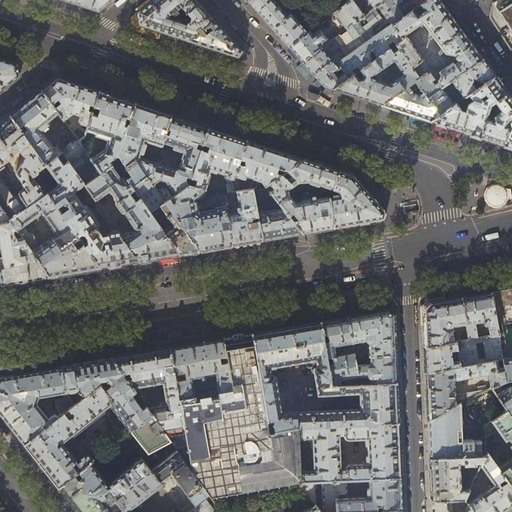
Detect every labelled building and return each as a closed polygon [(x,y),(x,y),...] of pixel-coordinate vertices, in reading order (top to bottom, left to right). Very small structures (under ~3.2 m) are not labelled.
[(65,0),(78,4),(99,11),(104,7),(112,0),(65,0)] [(151,0),(137,12),(139,25),(165,33),(190,41),(196,33),(199,34),(208,25),(214,19),(198,1),(196,0),(151,0)] [(279,0),(249,0),(248,1),(269,24),(289,47),(308,32),(285,6),(279,0)] [(390,49),(388,45),(393,41),(396,45),(403,40),(393,26),(425,0),(384,0),(377,6),(391,25),(375,36),(370,30),(383,20),(374,8),(365,16),(358,22),(357,21),(347,29),(322,47),(303,62),(311,72),(324,86),(328,87),(333,89),(355,74),(352,70),(358,66),(361,70),(390,49)] [(365,16),(352,0),(350,0),(348,2),(334,12),(347,29),(357,21),(358,22),(365,16)] [(377,6),(384,0),(368,0),(374,8),(377,6)] [(440,0),(425,0),(393,26),(403,40),(396,45),(412,68),(462,30),(455,20),(441,0),(440,0)] [(511,0),(497,0),(493,3),(491,17),(498,29),(511,50),(511,0)] [(229,36),(214,19),(208,25),(212,29),(206,34),(206,33),(203,35),(199,34),(196,33),(190,41),(207,47),(238,58),(243,51),(229,36)] [(308,32),(289,47),(296,54),(303,62),(322,47),(320,44),(327,38),(319,27),(313,31),(314,33),(312,34),(309,31),(308,32)] [(467,36),(462,30),(412,68),(419,78),(415,81),(420,88),(424,93),(427,97),(441,87),(451,80),(483,58),(478,52),(467,36)] [(396,45),(390,49),(361,70),(355,74),(333,89),(362,98),(382,105),(415,81),(419,78),(412,68),(396,45)] [(0,91),(2,90),(20,75),(18,63),(0,57),(0,91)] [(489,67),(483,58),(451,80),(459,91),(449,98),(441,87),(427,97),(440,114),(495,75),(489,67)] [(440,114),(430,121),(431,121),(462,131),(486,139),(504,145),(511,148),(511,98),(510,96),(501,83),(495,75),(440,114)] [(50,83),(42,89),(59,113),(64,120),(73,113),(80,116),(78,120),(80,123),(88,126),(100,90),(78,83),(58,77),(50,83)] [(417,90),(420,88),(415,81),(382,105),(406,113),(410,114),(430,121),(440,114),(427,97),(424,93),(419,96),(419,95),(418,95),(418,94),(416,93),(415,93),(414,93),(413,93),(412,91),(416,88),(417,90)] [(48,122),(59,113),(42,89),(24,104),(11,115),(46,165),(62,152),(62,151),(56,145),(54,147),(41,130),(41,129),(43,130),(48,126),(49,123),(48,122)] [(79,141),(77,139),(62,151),(62,152),(84,183),(85,184),(112,166),(110,162),(118,156),(136,102),(117,96),(100,90),(88,126),(87,130),(106,136),(107,136),(109,136),(104,151),(103,150),(91,159),(79,141)] [(153,108),(136,102),(118,156),(126,167),(136,160),(147,176),(153,173),(156,163),(140,157),(145,141),(161,146),(163,142),(172,114),(153,108)] [(190,120),(172,114),(163,142),(185,150),(179,167),(175,169),(156,163),(153,173),(147,176),(136,160),(126,167),(121,171),(126,178),(134,190),(138,195),(154,184),(160,180),(166,181),(168,184),(176,194),(190,185),(192,179),(201,150),(196,148),(198,143),(203,145),(203,144),(209,127),(190,120)] [(430,121),(410,114),(408,119),(428,125),(430,121)] [(0,126),(0,159),(5,166),(6,169),(9,167),(7,164),(6,163),(13,157),(13,156),(16,153),(16,151),(20,147),(25,154),(16,171),(16,172),(16,173),(16,174),(24,185),(24,186),(23,186),(23,187),(24,188),(24,189),(19,192),(20,193),(27,206),(44,194),(32,175),(44,167),(46,165),(11,115),(1,123),(2,125),(0,126)] [(462,131),(431,121),(429,126),(460,136),(462,131)] [(227,132),(209,127),(203,144),(209,146),(208,150),(207,150),(206,151),(201,150),(192,179),(197,180),(196,185),(195,184),(194,186),(206,189),(210,175),(210,174),(210,173),(209,173),(209,172),(208,172),(207,172),(208,169),(225,174),(224,176),(225,178),(226,178),(228,193),(233,192),(231,179),(234,179),(234,177),(239,164),(234,162),(235,157),(240,159),(247,139),(227,132)] [(270,147),(247,139),(240,159),(245,161),(245,162),(243,162),(242,165),(239,164),(234,177),(245,180),(246,177),(261,182),(265,186),(304,158),(270,147)] [(84,183),(62,152),(46,165),(59,184),(47,193),(57,207),(63,203),(64,204),(66,203),(69,207),(61,212),(79,238),(83,244),(101,268),(124,264),(140,262),(136,254),(134,254),(121,236),(117,229),(112,230),(110,234),(103,234),(104,232),(100,228),(98,228),(99,222),(86,204),(82,204),(74,192),(75,191),(76,190),(76,189),(76,188),(84,183)] [(305,158),(304,158),(265,186),(268,189),(278,202),(289,194),(288,190),(299,183),(310,183),(333,190),(340,170),(316,162),(305,158)] [(0,205),(4,211),(9,218),(27,206),(20,193),(10,192),(0,176),(0,170),(5,166),(0,159),(0,205)] [(121,178),(112,166),(85,184),(97,200),(110,191),(117,201),(116,203),(122,212),(125,212),(135,228),(130,232),(127,231),(121,236),(134,254),(136,254),(140,262),(158,258),(180,255),(167,237),(158,238),(156,237),(154,234),(162,229),(150,212),(140,198),(136,201),(130,193),(134,190),(126,178),(121,178)] [(340,170),(333,190),(339,192),(339,197),(329,198),(334,228),(353,225),(383,219),(386,211),(367,190),(353,174),(340,170)] [(390,179),(388,181),(393,191),(397,188),(398,186),(399,184),(398,181),(396,179),(394,178),(392,178),(390,179)] [(482,193),(492,207),(507,197),(497,182),(482,193)] [(158,191),(154,184),(138,195),(140,198),(150,212),(157,207),(165,202),(176,194),(168,184),(158,191)] [(194,186),(190,185),(176,194),(165,202),(185,230),(188,229),(187,230),(188,232),(188,233),(190,232),(191,232),(191,230),(190,229),(192,229),(193,234),(188,235),(200,251),(213,249),(232,245),(229,227),(223,228),(222,224),(228,222),(227,214),(226,211),(225,206),(216,208),(216,210),(197,213),(194,199),(206,189),(194,186)] [(252,189),(239,191),(236,191),(240,212),(227,214),(228,222),(229,227),(232,245),(249,243),(262,240),(258,220),(252,221),(251,217),(257,216),(256,213),(255,205),(253,191),(252,189)] [(268,189),(253,191),(255,205),(259,201),(268,200),(270,202),(271,202),(272,210),(256,213),(257,216),(258,220),(262,240),(278,238),(302,233),(291,218),(289,215),(278,202),(268,189)] [(47,193),(44,194),(27,206),(9,218),(16,229),(22,236),(50,277),(57,276),(85,271),(101,268),(83,244),(78,248),(73,242),(79,238),(61,212),(57,207),(47,193)] [(278,202),(289,215),(292,213),(295,217),(291,218),(302,233),(315,231),(334,228),(329,198),(329,196),(295,202),(289,194),(278,202)] [(165,202),(157,207),(159,210),(162,208),(165,212),(165,214),(170,221),(175,223),(174,226),(170,225),(163,230),(167,237),(180,255),(188,253),(200,251),(188,235),(185,230),(165,202)] [(4,211),(0,211),(0,239),(0,241),(0,242),(3,258),(0,258),(0,285),(18,283),(50,277),(22,236),(16,237),(13,233),(13,231),(16,229),(9,218),(4,211)] [(511,287),(491,292),(493,306),(511,303),(511,356),(502,359),(503,367),(506,380),(511,379),(511,378),(511,287)] [(474,294),(461,297),(465,323),(474,322),(475,322),(485,320),(483,323),(486,325),(487,322),(490,335),(498,334),(493,306),(491,292),(474,294)] [(461,297),(445,300),(428,303),(423,308),(424,322),(425,347),(454,342),(451,328),(453,326),(465,324),(465,323),(461,297)] [(368,313),(347,316),(352,342),(360,341),(360,343),(366,342),(366,340),(367,340),(368,341),(369,341),(370,355),(395,355),(394,334),(394,314),(388,309),(368,313)] [(334,319),(320,321),(328,365),(332,385),(359,384),(354,356),(353,352),(338,355),(337,350),(342,349),(341,344),(347,343),(348,347),(352,346),(352,342),(347,316),(334,319)] [(284,327),(252,333),(267,421),(272,420),(274,431),(296,427),(295,412),(282,412),(275,377),(275,376),(274,375),(273,375),(271,375),(270,367),(316,359),(317,367),(328,365),(320,321),(284,327)] [(478,338),(475,322),(474,322),(465,323),(465,324),(467,340),(478,338)] [(237,336),(223,338),(232,388),(218,391),(195,395),(179,398),(187,446),(176,448),(177,450),(209,495),(210,497),(302,481),(301,470),(300,438),(299,427),(296,427),(274,431),(269,432),(267,421),(252,333),(237,336)] [(454,342),(425,347),(425,358),(426,372),(496,359),(502,359),(498,334),(490,335),(478,338),(467,340),(454,342)] [(196,343),(170,347),(179,398),(195,395),(192,378),(201,376),(202,379),(206,378),(206,376),(216,374),(218,391),(232,388),(223,338),(196,343)] [(142,352),(112,358),(133,387),(144,385),(162,382),(166,404),(148,408),(152,414),(171,440),(176,448),(187,446),(179,398),(170,347),(142,352)] [(395,355),(370,355),(364,356),(363,356),(363,359),(370,359),(370,364),(359,364),(359,356),(354,356),(359,384),(396,383),(396,367),(395,355)] [(81,363),(61,366),(65,392),(67,395),(75,404),(100,384),(102,383),(104,382),(106,382),(108,383),(110,386),(105,390),(111,399),(110,405),(130,431),(152,414),(148,408),(133,387),(112,358),(81,363)] [(496,359),(426,372),(427,391),(428,421),(455,404),(460,402),(485,390),(455,394),(454,380),(488,374),(490,387),(491,387),(499,383),(506,380),(503,367),(498,368),(496,359)] [(332,385),(328,365),(317,367),(315,367),(314,368),(313,369),(313,370),(318,395),(360,392),(360,408),(295,412),(296,427),(299,427),(398,423),(397,403),(396,383),(359,384),(332,385)] [(65,392),(61,366),(30,372),(0,377),(0,413),(6,421),(24,444),(58,417),(58,416),(57,416),(57,415),(56,414),(54,414),(53,414),(52,415),(48,418),(36,403),(39,397),(65,392)] [(511,378),(511,379),(511,380),(511,384),(510,384),(503,389),(499,383),(491,387),(506,410),(511,418),(511,378)] [(105,390),(100,384),(75,404),(61,415),(58,417),(24,444),(39,462),(59,488),(90,462),(93,460),(89,455),(88,455),(87,454),(86,454),(78,460),(63,441),(72,434),(73,435),(74,435),(104,411),(105,409),(110,405),(111,399),(105,390)] [(144,385),(133,387),(148,408),(144,385)] [(61,415),(75,404),(67,395),(62,399),(55,400),(56,409),(61,415)] [(455,404),(428,421),(429,439),(430,458),(481,456),(480,440),(472,440),(472,439),(462,439),(460,402),(455,404)] [(511,418),(506,410),(485,425),(485,438),(497,429),(505,441),(509,439),(511,443),(510,445),(511,447),(511,457),(498,468),(511,487),(511,418)] [(171,440),(152,414),(130,431),(148,452),(171,440)] [(346,479),(368,478),(400,477),(399,447),(398,423),(299,427),(300,438),(312,438),(314,469),(301,470),(302,481),(314,481),(322,480),(335,480),(346,479)] [(177,450),(152,470),(98,511),(131,511),(129,510),(134,506),(163,484),(161,482),(172,473),(197,504),(209,495),(177,450)] [(487,452),(485,456),(481,463),(480,466),(494,485),(468,503),(471,509),(473,511),(502,511),(511,505),(511,487),(498,468),(487,452)] [(481,463),(485,456),(481,456),(430,458),(430,480),(431,500),(452,500),(464,499),(475,476),(472,474),(465,487),(467,488),(461,488),(459,463),(464,463),(464,466),(476,465),(476,463),(481,463)] [(108,484),(90,462),(59,488),(71,503),(77,511),(98,511),(152,470),(142,457),(112,481),(113,481),(108,484)] [(400,477),(368,478),(369,497),(347,498),(346,479),(335,480),(336,511),(356,511),(402,510),(401,493),(400,477)] [(336,511),(335,480),(322,480),(322,511),(336,511)] [(314,481),(302,481),(302,486),(301,486),(315,505),(315,506),(306,511),(320,511),(321,511),(315,504),(314,481)] [(214,511),(219,509),(210,497),(209,495),(197,504),(187,511),(214,511)] [(451,511),(452,500),(431,500),(431,511),(473,511),(471,509),(466,511),(451,511)]
